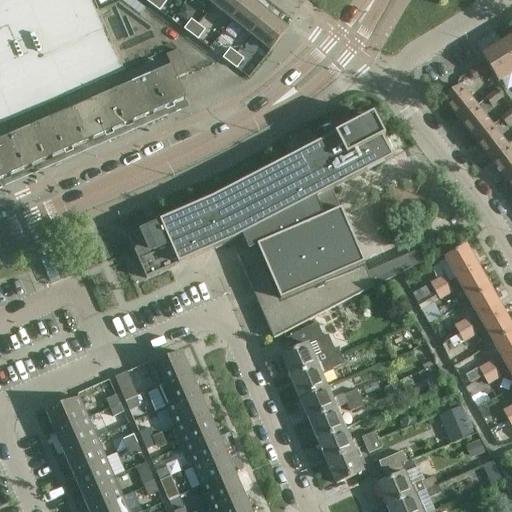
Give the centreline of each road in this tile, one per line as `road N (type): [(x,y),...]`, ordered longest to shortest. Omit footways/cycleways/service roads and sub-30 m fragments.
road 1 (residential): [(308,511),(222,318),(0,406)]
road 2 (tertiary): [(0,235),(268,114),(320,73),(371,0)]
road 3 (residential): [(511,248),(393,76),(402,62),(508,0)]
